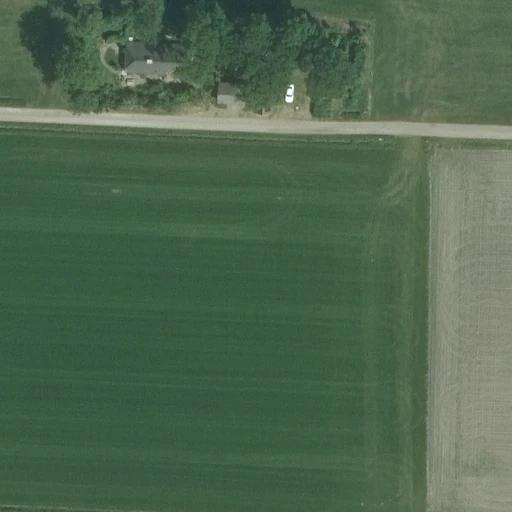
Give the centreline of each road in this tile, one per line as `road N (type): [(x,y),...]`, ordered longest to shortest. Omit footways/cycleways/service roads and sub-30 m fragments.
road 1 (unclassified): [(331,125),(0,111)]
road 2 (track): [(511,133),(331,125)]
